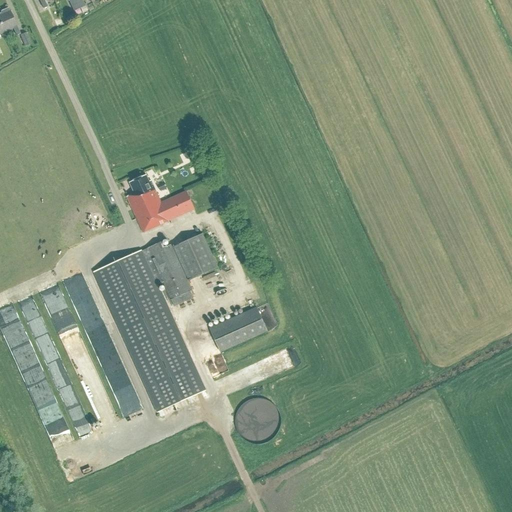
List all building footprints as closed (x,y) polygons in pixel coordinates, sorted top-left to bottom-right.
[(68,0),(73,12),(79,9),(74,0),(68,0)] [(74,0),(79,9),(85,6),(81,0),(74,0)] [(51,15),(58,11),(52,1),(45,5),(51,15)] [(47,16),(42,6),(37,9),(41,19),(47,16)] [(9,10),(0,13),(0,23),(4,32),(16,27),(9,10)] [(68,13),(62,16),(65,23),(72,19),(68,13)] [(59,16),(55,17),(59,27),(63,25),(59,16)] [(32,25),(27,27),(32,40),(37,38),(32,25)] [(30,44),(24,31),(18,33),(24,46),(30,44)] [(193,148),(196,155),(203,153),(201,146),(193,148)] [(191,151),(184,154),(187,160),(194,158),(191,151)] [(142,234),(193,210),(185,192),(161,203),(153,186),(151,187),(146,176),(129,184),(134,194),(126,198),(142,234)] [(157,186),(160,191),(167,188),(164,183),(157,186)] [(223,231),(229,229),(224,211),(215,213),(219,226),(221,225),(223,231)] [(156,414),(203,393),(155,285),(161,282),(170,301),(190,292),(186,282),(218,267),(203,235),(171,249),(168,241),(147,250),(148,252),(147,252),(142,254),(141,253),(94,274),(156,414)] [(234,246),(233,238),(224,239),(226,256),(243,254),(242,245),(234,246)] [(5,307),(20,352),(34,348),(19,302),(5,307)] [(256,308),(210,329),(221,352),(267,331),(256,308)] [(305,347),(229,375),(235,391),(311,363),(305,347)] [(120,375),(137,417),(151,412),(134,369),(120,375)] [(56,406),(63,403),(49,370),(42,374),(43,377),(36,381),(41,392),(44,391),(53,412),(58,410),(56,406)] [(64,429),(69,434),(76,427),(71,422),(64,429)]
